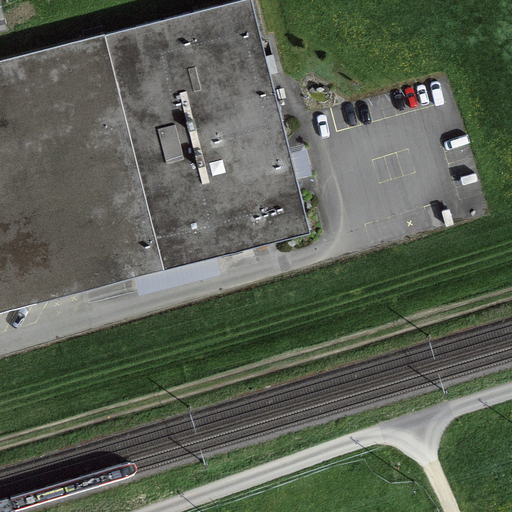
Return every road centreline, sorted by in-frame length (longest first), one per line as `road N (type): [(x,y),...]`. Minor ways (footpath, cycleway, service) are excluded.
road 1 (track): [(511,291),(0,443)]
road 2 (unclassified): [(511,387),(153,511)]
